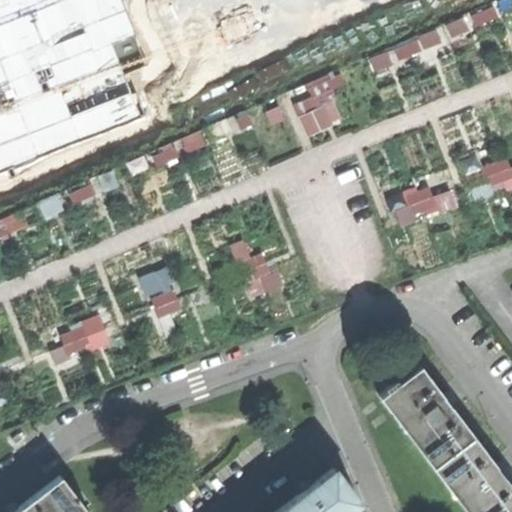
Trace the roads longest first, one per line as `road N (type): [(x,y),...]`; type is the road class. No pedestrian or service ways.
road 1 (residential): [(325,364),(293,353),(76,426),(0,489)]
road 2 (residential): [(511,428),(430,320),(412,309),(365,307),(346,319),(325,364)]
road 3 (residential): [(243,511),(349,431)]
